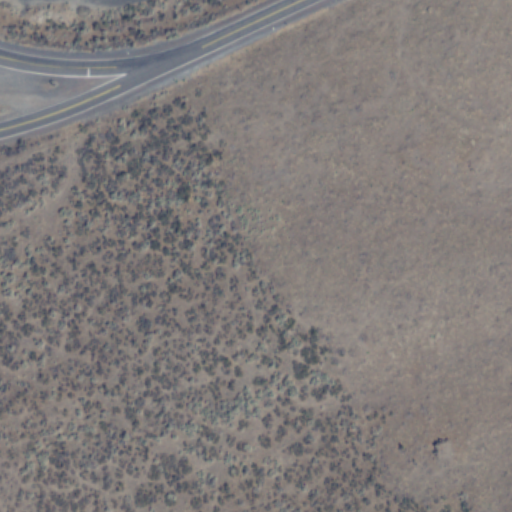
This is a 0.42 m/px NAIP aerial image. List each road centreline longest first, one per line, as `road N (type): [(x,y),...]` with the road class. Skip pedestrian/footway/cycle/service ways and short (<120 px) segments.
road 1 (secondary): [(303,0),(56,116),(0,132)]
road 2 (secondary): [(199,47),(56,69),(0,56)]
